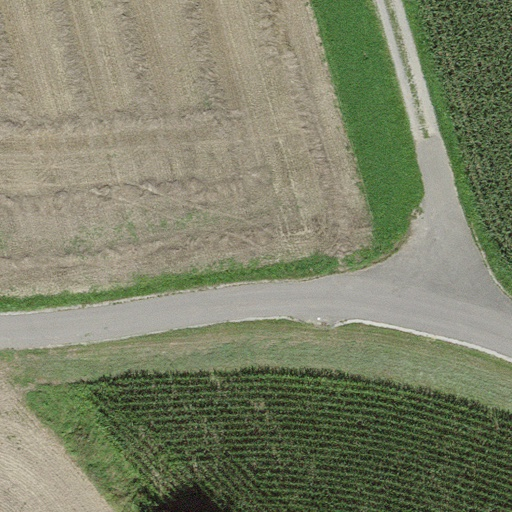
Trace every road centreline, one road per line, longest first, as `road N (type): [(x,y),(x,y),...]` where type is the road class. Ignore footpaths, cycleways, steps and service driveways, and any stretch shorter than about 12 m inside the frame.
road 1 (track): [(511,357),(302,317),(59,339),(0,334)]
road 2 (track): [(382,0),(485,347)]
